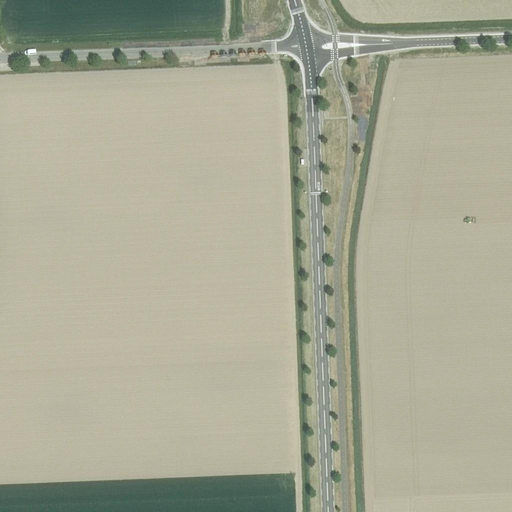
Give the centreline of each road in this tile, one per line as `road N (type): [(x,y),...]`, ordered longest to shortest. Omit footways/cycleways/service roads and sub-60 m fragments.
road 1 (tertiary): [(326,511),(307,55)]
road 2 (unclassified): [(0,58),(298,46)]
road 3 (unclassified): [(365,44),(511,38)]
